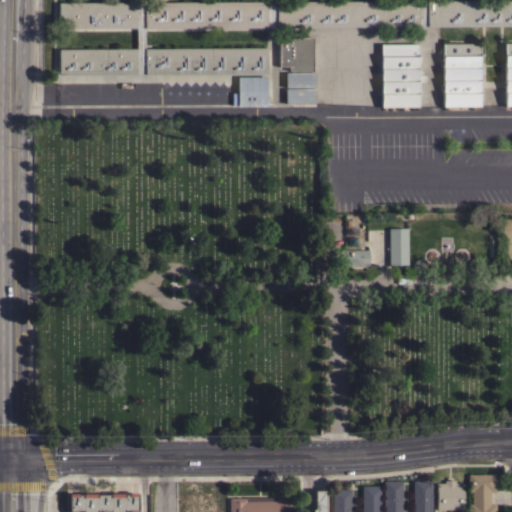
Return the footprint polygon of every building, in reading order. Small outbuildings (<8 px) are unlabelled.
[(428,1),(485,0),(511,0),(511,25),(428,26),(428,1)] [(277,1),(419,1),(419,25),(277,25),(277,1)] [(267,30),(60,30),(60,2),(267,2),(267,30)] [(312,70),(288,70),(288,66),(278,66),(278,41),(288,41),(288,37),(312,37),(312,70)] [(502,106),(511,105),(511,41),(501,42),(502,106)] [(442,106),(442,43),(479,43),(479,106),(442,106)] [(380,44),(417,44),(417,75),(423,75),(423,81),(417,81),(417,106),(380,106),(380,44)] [(60,49),(267,48),(267,70),(60,71),(60,49)] [(314,72),(314,86),(285,87),(285,72),(314,72)] [(266,76),(266,106),(237,106),(237,104),(231,104),(231,92),(237,92),(237,76),(266,76)] [(314,88),(314,103),(284,103),(284,88),(314,88)] [(387,228),(406,227),(406,251),(407,251),(407,256),(406,256),(407,264),(388,265),(387,228)] [(333,266),(333,249),(335,249),(335,248),(341,248),(341,249),(364,249),(364,247),(366,247),(366,249),(367,249),(368,265),(333,266)] [(494,473),(494,491),(488,491),(488,503),(494,503),(494,511),(467,511),(467,503),(470,503),(470,491),(467,491),(466,474),(494,473)] [(462,511),(449,511),(449,509),(435,509),(435,482),(443,483),(443,479),(454,480),(454,482),(462,482),(462,511)] [(430,511),(382,511),(382,480),(401,480),(401,511),(411,511),(411,480),(430,480),(430,511)] [(379,511),(331,511),(331,488),(350,488),(350,511),(360,511),(360,485),(379,485),(379,511)] [(311,511),(311,509),(314,509),(313,490),(325,490),(325,511),(311,511)] [(137,511),(129,511),(129,510),(123,510),(123,511),(101,511),(101,510),(96,510),(96,511),(82,511),(82,510),(77,510),(77,511),(68,511),(68,493),(78,493),(78,495),(82,495),(82,493),(96,492),(96,494),(109,494),(109,493),(123,492),(123,494),(128,494),(128,492),(137,492),(137,511)] [(228,511),(228,497),(244,497),(244,496),(273,496),(273,497),(290,497),(290,511),(228,511)]
